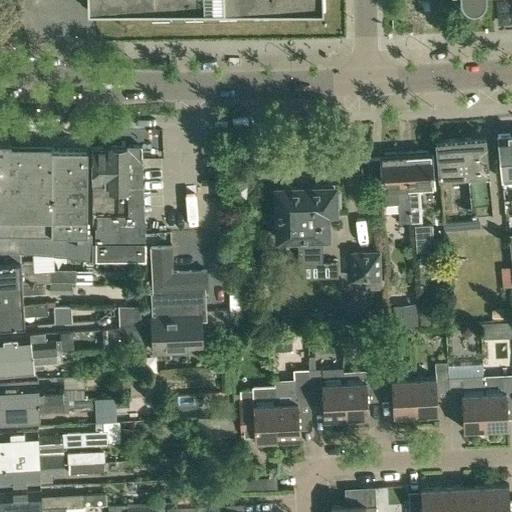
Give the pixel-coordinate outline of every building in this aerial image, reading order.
[(178,7),(177,0),(87,0),(88,9),(93,9),(94,13),(110,9),(178,7)] [(511,0),(459,0),(460,0),(460,3),(461,5),(463,8),(465,10),(467,11),(469,12),(472,12),(474,12),(476,12),(478,11),(480,10),(482,9),(484,7),(485,5),(486,3),(486,2),(486,0),(511,0)] [(511,133),(498,135),(503,180),(511,179),(511,133)] [(468,176),(472,216),(492,214),(484,135),(435,140),(439,178),(468,176)] [(52,148),(11,148),(11,140),(0,140),(0,262),(22,261),(21,253),(51,255),(52,148)] [(88,148),(52,148),(51,255),(91,260),(91,233),(88,234),(88,148)] [(109,149),(93,148),(93,221),(95,221),(95,234),(91,233),(91,260),(146,266),(147,243),(142,148),(110,148),(109,149)] [(414,154),(406,155),(411,222),(422,221),(419,187),(433,186),(430,153),(429,153),(428,150),(414,151),(414,154)] [(411,222),(406,155),(398,155),(397,152),(383,153),(383,156),(381,157),(381,158),(367,159),(370,185),(384,183),(385,204),(398,203),(399,223),(411,222)] [(335,185),(334,185),(334,180),(313,181),(313,186),(276,187),(277,238),(298,238),(299,263),(322,263),(321,237),(330,237),(329,212),(335,212),(335,206),(340,206),(340,191),(335,191),(335,185)] [(432,224),(415,225),(416,250),(433,249),(432,224)] [(202,349),(200,319),(206,319),(204,290),(208,290),(207,271),(173,273),(172,246),(149,247),(152,293),(152,322),(154,352),(202,349)] [(352,252),(353,278),(379,278),(379,251),(352,252)] [(22,261),(0,262),(0,284),(45,281),(75,282),(75,270),(51,269),(44,270),(34,271),(34,261),(22,261)] [(0,284),(0,305),(24,304),(23,294),(46,292),(45,281),(0,284)] [(71,283),(50,283),(49,293),(72,294),(71,283)] [(241,292),(229,292),(230,315),(241,315),(241,292)] [(418,324),(415,302),(393,305),(395,327),(418,324)] [(46,303),(24,304),(0,305),(0,327),(25,325),(24,315),(47,314),(46,303)] [(49,322),(67,322),(67,305),(50,305),(49,322)] [(119,325),(142,325),(142,306),(119,306),(119,325)] [(452,308),(431,309),(432,325),(453,324),(452,308)] [(431,312),(420,313),(420,323),(420,326),(432,325),(431,322),(431,312)] [(511,320),(501,321),(502,337),(511,336),(511,320)] [(142,325),(119,325),(120,347),(143,346),(142,325)] [(0,336),(0,356),(62,350),(62,344),(58,344),(57,341),(45,341),(45,334),(0,336)] [(291,337),(274,338),(274,351),(291,350),(291,337)] [(72,350),(62,350),(0,356),(0,374),(34,372),(34,363),(73,360),(72,350)] [(377,357),(365,358),(366,370),(369,370),(378,370),(378,365),(377,357)] [(435,362),(435,373),(448,372),(447,361),(435,362)] [(415,413),(414,378),(391,379),(391,364),(388,364),(378,365),(378,370),(379,381),(379,394),(392,393),(393,414),(415,413)] [(297,398),(310,397),(308,368),(295,369),(297,398)] [(323,418),(346,417),(344,381),(322,383),(321,368),(314,368),(308,368),(310,397),(322,397),(323,418)] [(343,372),(344,381),(346,417),(368,416),(367,394),(379,394),(379,381),(378,370),(369,370),(366,370),(343,372)] [(506,397),(511,396),(511,375),(483,377),(484,392),(486,428),(508,426),(506,397)] [(436,377),(414,378),(415,413),(437,412),(436,377)] [(486,428),(484,392),(483,377),(448,379),(449,390),(461,390),(463,429),(486,428)] [(0,383),(0,403),(63,400),(68,400),(73,400),(84,399),(84,389),(65,390),(63,390),(37,391),(37,381),(0,383)] [(130,382),(131,396),(158,395),(158,384),(153,384),(153,381),(130,382)] [(242,434),(254,433),(255,440),(277,438),(275,403),(275,388),(240,390),(242,434)] [(115,397),(94,398),(95,409),(95,423),(106,422),(116,421),(115,397)] [(94,398),(85,399),(84,399),(73,400),(73,411),(95,409),(94,398)] [(68,400),(63,400),(0,403),(0,423),(40,421),(40,412),(68,411),(68,400)] [(297,402),(275,403),(277,438),(299,437),(297,402)] [(198,437),(219,437),(235,437),(235,417),(199,417),(198,437)] [(0,431),(0,448),(38,447),(95,444),(107,444),(106,430),(62,433),(63,436),(38,437),(37,430),(0,431)] [(219,437),(220,454),(236,453),(235,437),(219,437)] [(38,456),(38,447),(0,448),(0,466),(39,463),(39,465),(64,463),(63,455),(38,456)] [(70,463),(105,460),(105,453),(67,455),(67,463),(70,463)] [(180,460),(180,476),(194,475),(194,459),(180,460)] [(106,470),(105,460),(70,463),(71,473),(106,470)] [(0,466),(0,483),(51,481),(51,474),(64,474),(64,463),(39,465),(39,463),(0,466)] [(234,487),(266,485),(265,475),(233,476),(234,487)] [(175,479),(177,501),(188,500),(187,479),(175,479)] [(511,511),(511,504),(509,505),(508,484),(486,485),(487,511),(511,511)] [(464,486),(465,511),(487,511),(486,485),(464,486)] [(330,506),(330,511),(376,511),(375,486),(344,488),(345,506),(330,506)] [(465,511),(464,486),(443,487),(444,511),(465,511)] [(199,488),(199,500),(223,499),(223,487),(199,488)] [(444,511),(443,487),(421,488),(421,511),(444,511)] [(40,489),(0,491),(0,508),(42,506),(65,505),(65,507),(82,506),(82,504),(92,503),(115,502),(119,502),(119,501),(115,501),(115,497),(111,497),(111,492),(82,493),(65,494),(65,496),(41,497),(40,489)] [(152,511),(152,502),(120,504),(119,502),(115,502),(115,511),(152,511)]
